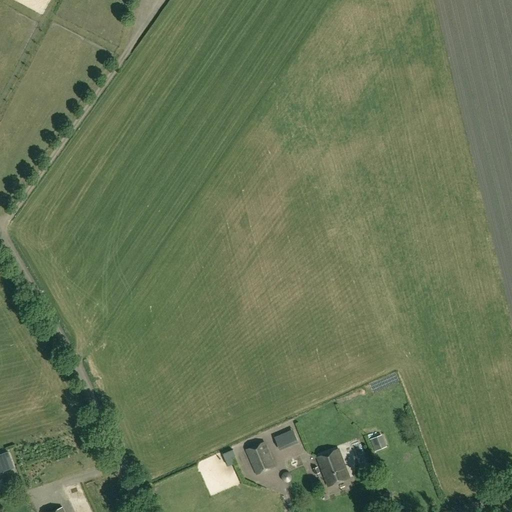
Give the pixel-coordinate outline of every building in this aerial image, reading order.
[(50,426),(74,418),(68,399),(44,407),(50,426)] [(281,451),(299,444),(294,430),(275,437),(281,451)] [(19,449),(23,464),(79,448),(75,433),(19,449)] [(381,435),(370,440),(374,451),(386,447),(381,435)] [(257,474),(275,467),(265,442),(247,450),(257,474)] [(86,450),(92,472),(99,470),(92,448),(86,450)] [(328,486),(350,478),(338,449),(317,458),(328,486)] [(13,467),(8,452),(0,454),(0,459),(3,471),(13,467)] [(26,472),(32,489),(84,472),(78,455),(26,472)] [(287,472),(283,477),(290,482),(294,477),(287,472)] [(77,509),(87,506),(80,484),(70,487),(77,509)]
